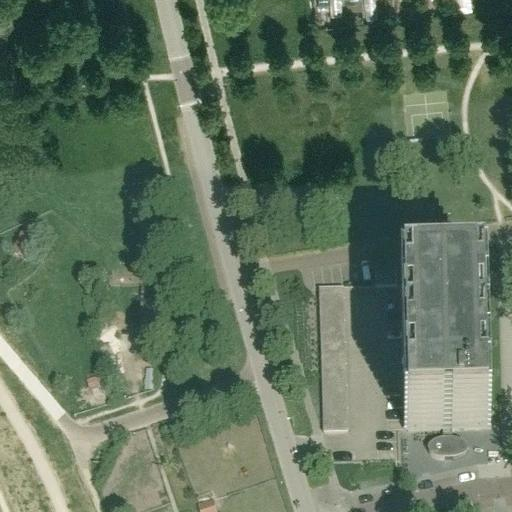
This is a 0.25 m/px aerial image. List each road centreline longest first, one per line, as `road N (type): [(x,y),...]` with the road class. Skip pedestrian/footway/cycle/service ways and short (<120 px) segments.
road 1 (residential): [(261,383),(166,0)]
road 2 (residential): [(261,383),(82,436),(100,511)]
road 3 (residential): [(378,511),(511,486)]
road 4 (residential): [(304,511),(261,383)]
